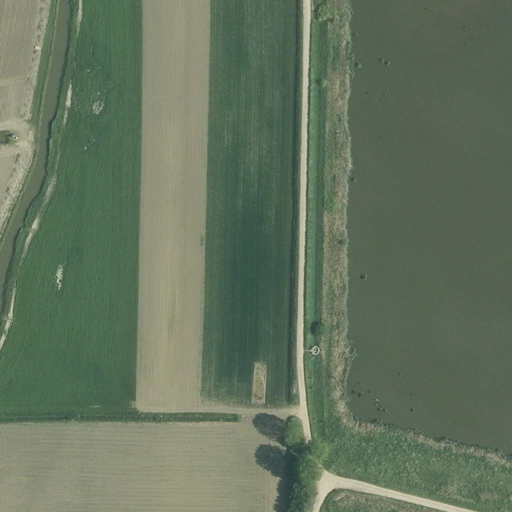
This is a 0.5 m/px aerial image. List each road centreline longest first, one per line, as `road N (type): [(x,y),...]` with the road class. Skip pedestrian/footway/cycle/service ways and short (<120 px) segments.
road 1 (track): [(325,482),(303,413),(300,352),(308,0)]
road 2 (track): [(449,511),(325,482)]
